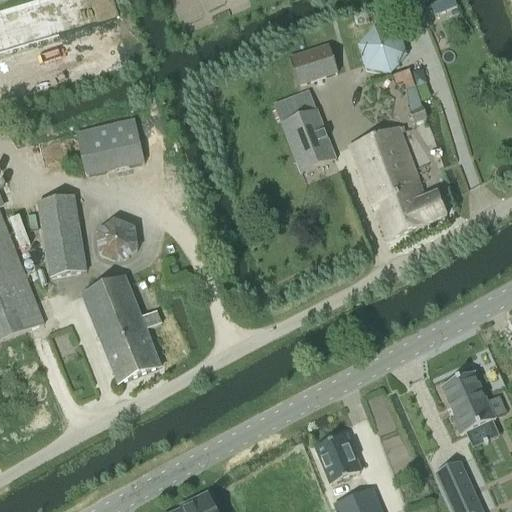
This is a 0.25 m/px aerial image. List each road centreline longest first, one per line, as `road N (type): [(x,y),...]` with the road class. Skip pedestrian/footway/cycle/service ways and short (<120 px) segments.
road 1 (unclassified): [(0,481),(511,205)]
road 2 (tertiary): [(110,511),(511,293)]
road 3 (track): [(118,416),(66,295),(141,266),(155,228),(142,199),(20,176),(0,149)]
